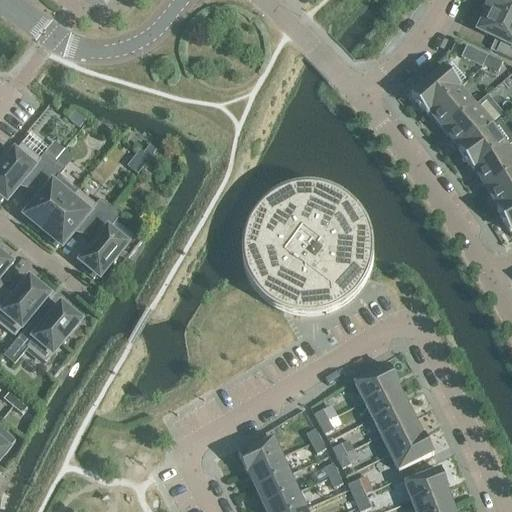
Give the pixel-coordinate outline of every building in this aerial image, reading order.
[(511,0),(490,0),(485,12),(511,23),(511,0)] [(511,23),(485,12),(478,27),(481,28),(479,33),(501,43),(496,55),(511,62),(511,23)] [(483,66),(487,57),(473,51),(466,47),(460,59),(481,70),(483,66)] [(502,64),(487,57),(483,66),(497,73),(502,64)] [(427,117),(460,88),(443,70),(427,84),(426,81),(414,92),(415,94),(410,99),(427,117)] [(460,89),(460,88),(427,117),(427,118),(429,117),(444,134),(474,108),(459,90),(460,89)] [(474,108),(444,134),(459,151),(458,152),(458,153),(500,123),(500,122),(492,128),(474,108)] [(69,121),(79,129),(85,121),(75,113),(69,121)] [(472,173),(511,143),(511,138),(500,123),(458,153),(472,173)] [(474,173),(486,192),(511,176),(511,157),(507,149),(511,144),(511,143),(472,173),(473,173),(474,173)] [(0,203),(0,204),(3,200),(6,203),(23,183),(32,191),(55,163),(45,155),(40,161),(21,146),(0,171),(0,203)] [(156,151),(149,146),(143,153),(150,158),(156,151)] [(41,198),(25,218),(28,221),(25,224),(37,234),(40,231),(43,233),(70,200),(53,186),(65,171),(55,163),(32,191),(41,198)] [(496,213),(497,214),(511,204),(511,176),(486,192),(498,212),(496,213)] [(244,247),(243,252),(243,257),(243,258),(244,262),(245,266),(245,270),(247,274),(248,277),(249,281),(250,283),(251,285),(252,286),(253,288),(255,290),(256,291),(256,292),(257,293),(258,294),(258,295),(262,298),(263,300),(266,302),(268,305),(271,307),(274,309),(278,310),(281,312),(284,313),(288,315),(292,316),(295,317),(299,317),(303,317),(305,318),(305,316),(304,316),(305,299),(320,297),(326,313),(325,314),(325,315),(327,314),(333,312),(338,310),(342,307),(347,304),(351,300),(355,296),(359,291),(363,286),(366,280),(366,279),(367,277),(367,276),(368,275),(368,273),(369,272),(369,271),(369,270),(369,269),(370,268),(370,267),(370,266),(370,265),(370,264),(371,258),(371,253),(371,247),(370,242),(369,236),(367,231),(365,226),(363,221),(360,217),(356,212),(341,199),(340,199),(335,196),(329,194),(323,192),(317,190),(311,190),(306,190),(300,190),(295,191),(290,192),(285,194),(280,196),(275,199),(271,201),(266,205),(262,208),(258,213),(255,217),(252,222),(249,226),(247,232),(246,236),(244,242),(244,247)] [(77,192),(70,200),(43,233),(46,236),(43,240),(56,250),(59,246),(62,249),(78,229),(87,237),(110,209),(100,201),(95,207),(77,192)] [(511,204),(497,214),(510,235),(511,233),(511,204)] [(97,244),(80,264),(83,266),(80,270),(93,281),(96,277),(99,280),(127,247),(108,232),(120,217),(110,209),(87,237),(97,244)] [(0,279),(11,266),(0,257),(0,297),(4,293),(0,290),(0,279)] [(2,287),(16,295),(30,273),(16,264),(2,287)] [(0,326),(14,338),(48,297),(45,295),(48,291),(36,280),(33,284),(29,281),(13,301),(4,293),(0,297),(0,326)] [(12,347),(22,355),(27,349),(46,364),(52,356),(53,356),(80,323),(61,307),(44,327),(35,319),(12,347)] [(354,387),(363,405),(397,387),(397,388),(398,388),(389,369),(354,387)] [(363,405),(372,422),(406,404),(397,388),(397,387),(363,405)] [(3,401),(12,409),(18,402),(8,395),(3,401)] [(18,402),(12,409),(22,416),(27,410),(18,402)] [(406,404),(372,422),(380,439),(414,422),(406,404)] [(322,412),(313,417),(319,427),(328,422),(322,412)] [(319,427),(324,437),(333,432),(328,422),(319,427)] [(380,439),(389,456),(423,439),(423,438),(414,422),(380,439)] [(0,430),(0,461),(15,443),(0,430)] [(305,437),(310,447),(320,442),(314,432),(305,437)] [(424,437),(423,438),(423,439),(389,456),(398,474),(433,456),(424,437)] [(247,475),(282,459),(274,441),(238,457),(247,476),(248,476),(247,475)] [(316,457),(325,452),(320,442),(310,447),(316,457)] [(341,446),(331,451),(337,461),(346,457),(341,446)] [(337,461),(342,471),(351,467),(346,457),(337,461)] [(255,492),(290,477),(282,459),(247,475),(248,476),(255,492)] [(323,470),(328,481),(337,476),(332,466),(323,470)] [(404,486),(411,505),(447,491),(440,472),(404,486)] [(337,476),(328,481),(332,491),(342,487),(337,476)] [(263,510),(298,494),(290,477),(255,492),(263,510)] [(347,487),(351,497),(353,501),(364,496),(358,482),(347,487)] [(411,505),(413,511),(445,511),(453,509),(447,492),(448,491),(447,491),(411,505)] [(263,510),(264,511),(304,511),(306,511),(298,494),(263,510)] [(357,511),(366,511),(371,510),(364,496),(353,501),(357,511)]
